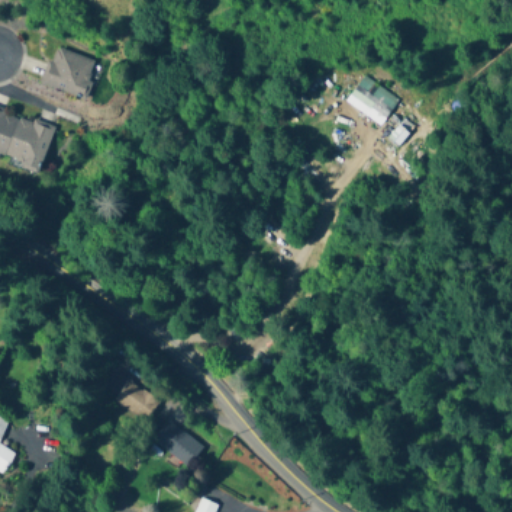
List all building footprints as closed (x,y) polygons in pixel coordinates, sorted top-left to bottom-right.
[(54,47),(42,84),(85,99),(97,61),(54,47)] [(399,101),(363,76),(345,103),(381,127),(399,101)] [(0,158),(42,170),(54,124),(0,109),(0,158)] [(99,393),(147,421),(159,399),(112,371),(99,393)] [(0,473),(3,475),(16,454),(0,445),(0,436),(10,420),(0,414),(0,473)] [(203,448),(167,420),(152,440),(187,468),(203,448)] [(214,511),(217,505),(200,499),(194,511),(214,511)]
